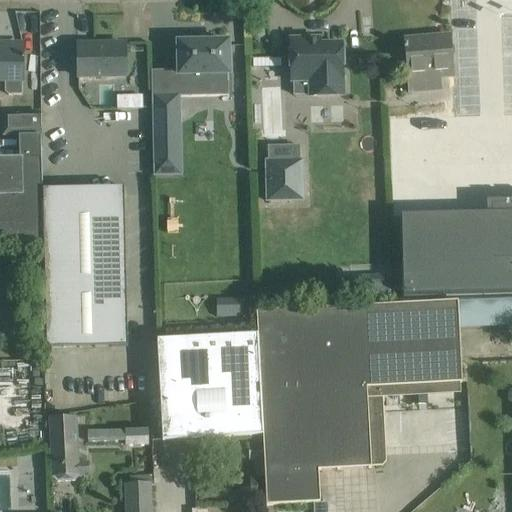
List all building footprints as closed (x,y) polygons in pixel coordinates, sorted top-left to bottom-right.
[(426,79),(452,77),(449,36),(405,40),(405,45),(403,45),(408,95),(428,94),(426,79)] [(319,40),(290,41),(291,83),(307,82),(307,99),(345,98),(344,81),(342,81),(341,45),(319,46),(319,40)] [(180,44),(177,43),(177,46),(178,46),(178,74),(178,76),(179,83),(228,82),(229,82),(228,74),(229,74),(229,72),(228,72),(228,44),(228,42),(226,42),(223,42),(209,43),(196,43),(180,44)] [(78,45),(78,65),(78,78),(125,77),(125,44),(106,45),(107,49),(79,49),(79,45),(78,45)] [(22,84),(24,84),(25,57),(22,57),(22,46),(4,46),(4,51),(0,50),(0,81),(5,81),(5,93),(9,96),(22,95),(22,84)] [(179,95),(153,96),(154,176),(180,176),(179,95)] [(457,114),(459,194),(507,192),(505,113),(457,114)] [(18,136),(41,136),(41,116),(13,116),(13,120),(5,120),(5,136),(18,136)] [(42,237),(42,189),(41,136),(18,136),(19,160),(0,160),(0,242),(42,248),(42,237)] [(427,163),(411,154),(399,177),(415,186),(427,163)] [(301,202),(301,160),(264,161),(265,203),(301,202)] [(128,347),(124,187),(42,189),(42,237),(42,248),(45,349),(128,347)] [(490,214),(401,216),(403,297),(511,294),(511,204),(490,205),(490,214)] [(337,277),(338,297),(389,295),(389,275),(337,277)] [(314,504),(320,503),(319,472),(371,469),(371,466),(382,466),(386,459),(383,398),(460,394),(459,385),(463,384),(463,382),(462,369),(458,302),(256,312),(258,336),(267,502),(267,506),(314,504)] [(475,325),(511,323),(511,306),(474,308),(475,325)] [(267,502),(258,336),(157,341),(162,441),(248,436),(262,436),(262,444),(263,460),(266,502),(267,502)] [(0,395),(17,395),(15,364),(0,364),(0,395)] [(75,418),(49,419),(52,478),(56,478),(59,480),(74,480),(78,477),(90,476),(89,460),(78,461),(75,418)] [(88,431),(89,441),(148,439),(148,429),(88,431)] [(263,460),(262,444),(248,445),(249,461),(263,460)] [(151,511),(150,484),(153,484),(152,476),(129,477),(129,484),(125,485),(125,511),(151,511)] [(247,479),(237,489),(248,499),(257,488),(247,479)] [(327,511),(327,503),(320,503),(314,504),(313,511),(327,511)]
